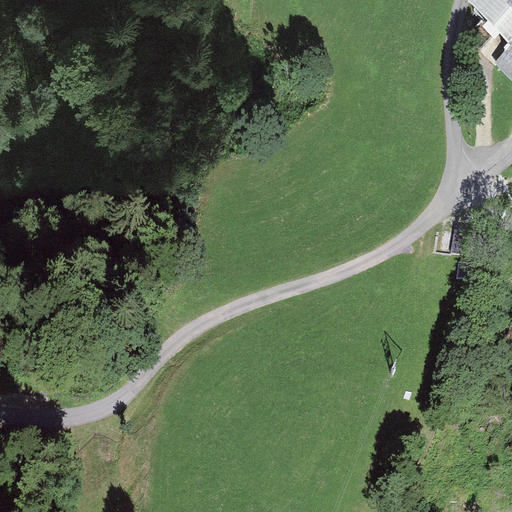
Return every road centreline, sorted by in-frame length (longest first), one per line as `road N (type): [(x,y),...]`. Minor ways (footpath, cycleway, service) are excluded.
road 1 (track): [(0,411),(70,420),(120,400),(201,323),(388,249),(455,188)]
road 2 (track): [(455,188),(450,74),(462,0)]
